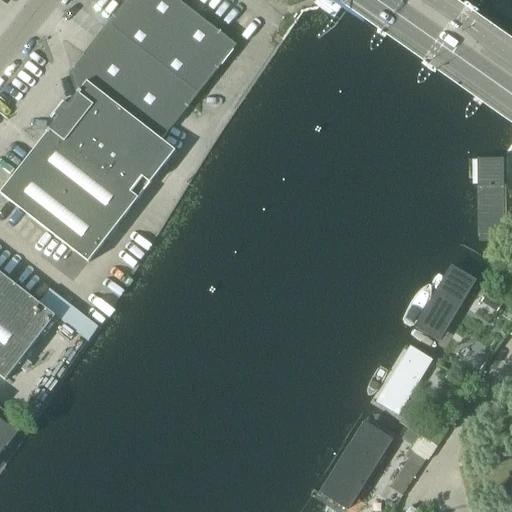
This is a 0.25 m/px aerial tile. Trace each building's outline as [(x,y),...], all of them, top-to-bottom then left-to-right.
[(171,0),(132,0),(99,42),(87,57),(85,55),(72,72),(70,76),(77,95),(68,106),(64,104),(55,116),(58,119),(49,131),(48,130),(46,133),(47,134),(0,194),(88,263),(176,152),(161,141),(174,125),(171,123),(231,46),(171,0)] [(502,155),(475,155),(475,248),(499,247),(503,242),(502,155)] [(36,302),(0,273),(0,376),(5,381),(56,317),(89,344),(101,328),(48,287),(36,302)] [(413,331),(438,346),(470,295),(445,280),(413,331)] [(506,303),(488,291),(480,303),(499,315),(506,303)] [(369,405),(396,421),(432,363),(405,347),(369,405)] [(12,417),(0,407),(0,452),(4,447),(7,448),(19,432),(8,423),(12,417)] [(439,444),(452,424),(440,414),(425,435),(439,444)] [(319,496),(342,511),(388,436),(365,422),(319,496)] [(407,433),(401,442),(411,449),(418,439),(407,433)] [(410,451),(413,453),(425,460),(434,446),(420,436),(418,439),(411,449),(410,451)] [(414,476),(425,460),(413,453),(402,468),(407,471),(411,474),(414,476)] [(402,468),(401,467),(402,465),(403,464),(394,459),(393,458),(385,469),(387,470),(401,480),(407,471),(402,468)]
